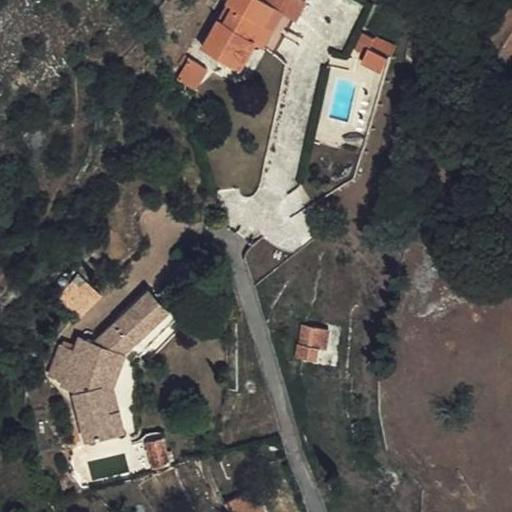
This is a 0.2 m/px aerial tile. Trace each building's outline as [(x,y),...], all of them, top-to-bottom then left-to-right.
[(314,12),(302,14),(290,6),(284,15),(280,13),(259,45),(232,28),(219,48),(223,51),(196,92),(216,105),(224,94),(234,101),(246,85),(253,89),(258,92),(269,75),(282,83),(303,51),(302,30),(315,29),(314,12)] [(397,45),(374,35),(364,60),(387,70),(397,45)] [(191,56),(178,75),(197,88),(210,69),(191,56)] [(282,83),(269,75),(258,92),(271,101),(282,83)] [(369,86),(357,80),(352,90),(364,96),(369,86)] [(234,101),(224,94),(216,105),(235,118),(253,89),(246,85),(234,101)] [(381,105),(386,108),(391,97),(369,86),(364,96),(381,105)] [(357,111),(378,122),(381,111),(381,105),(364,96),(357,111)] [(185,134),(199,113),(184,103),(171,123),(185,134)] [(323,361),(329,326),(302,321),(296,356),(323,361)] [(117,347),(96,326),(75,346),(97,367),(117,347)] [(76,397),(62,429),(77,435),(74,443),(90,450),(108,498),(144,482),(137,460),(128,464),(119,440),(122,427),(133,430),(141,409),(188,363),(167,341),(110,394),(97,389),(91,404),(76,397)] [(322,393),(329,374),(303,365),(291,399),(308,406),(314,390),(322,393)] [(119,440),(128,464),(137,460),(129,440),(133,430),(122,427),(119,440)] [(98,495),(87,470),(79,473),(88,499),(98,495)] [(188,499),(178,472),(165,477),(173,504),(188,499)] [(265,511),(256,487),(229,498),(234,511),(265,511)]
